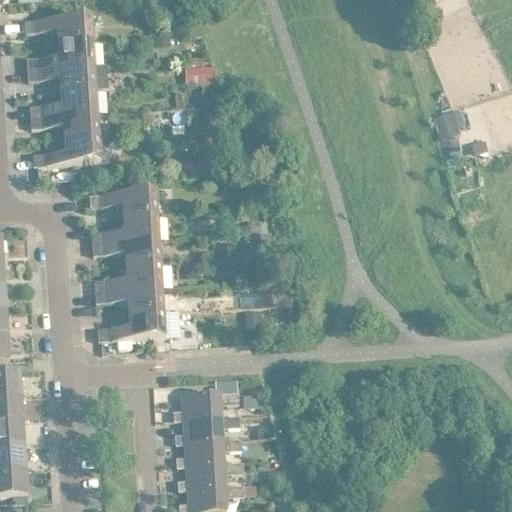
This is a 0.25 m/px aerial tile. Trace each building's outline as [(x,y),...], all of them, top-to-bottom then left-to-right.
[(64,32),(65,45),(99,43),(97,18),(30,21),(31,34),(64,32)] [(164,26),(155,28),(158,39),(168,38),(164,26)] [(168,38),(158,39),(158,47),(176,47),(176,38),(168,38)] [(33,59),(34,70),(101,67),(99,43),(65,45),(65,58),(33,59)] [(200,67),(191,67),(191,84),(222,83),(221,66),(218,66),(216,60),(200,61),(200,67)] [(67,80),(68,93),(102,91),(114,90),(113,66),(101,67),(34,70),(34,82),(67,80)] [(222,84),(207,85),(208,99),(222,99),(222,84)] [(36,107),(37,118),(103,115),(102,91),(68,93),(68,105),(36,107)] [(440,119),(445,132),(463,126),(463,125),(469,123),(466,116),(460,118),(459,112),(440,119)] [(70,128),(70,141),(105,139),(103,115),(37,118),(37,130),(70,128)] [(226,132),(212,133),(212,144),(226,144),(226,132)] [(105,139),(70,141),(71,153),(39,155),(40,167),(112,163),(116,155),(115,146),(112,139),(113,139),(113,138),(105,139)] [(211,158),(182,159),(183,173),(212,171),(211,158)] [(254,182),(251,171),(240,174),(243,186),(254,182)] [(129,207),(129,220),(164,218),(162,193),(95,196),(96,209),(129,207)] [(98,234),(98,245),(165,242),(164,218),(129,220),(130,232),(98,234)] [(267,219),(253,220),(253,233),(273,232),(273,227),(273,221),(267,221),(267,219)] [(273,234),(259,235),(261,256),(278,254),(277,233),(273,234)] [(0,263),(9,263),(8,238),(0,238),(0,263)] [(131,255),(132,267),(167,265),(165,242),(98,245),(99,257),(131,255)] [(279,258),(268,259),(268,267),(279,266),(279,258)] [(0,287),(11,287),(9,263),(0,263),(0,287)] [(101,282),(101,293),(168,289),(167,265),(132,267),(133,280),(101,282)] [(286,285),(268,286),(269,307),(292,305),(298,305),(297,284),(286,285)] [(0,312),(12,312),(11,287),(0,287),(0,312)] [(134,302),(135,315),(170,313),(168,289),(101,293),(102,304),(134,302)] [(267,311),(251,311),(252,341),(268,340),(267,311)] [(0,336),(14,336),(12,312),(0,312),(0,336)] [(170,313),(135,315),(136,328),(103,330),(104,342),(171,338),(170,313)] [(0,336),(0,361),(15,361),(14,336),(0,336)] [(169,338),(151,339),(152,352),(169,351),(169,338)] [(0,398),(28,397),(26,373),(0,374),(0,398)] [(243,380),(221,381),(221,382),(222,396),(225,395),(244,394),(243,380)] [(180,422),(189,421),(227,418),(227,406),(245,405),(244,394),(225,395),(222,396),(188,398),(189,412),(179,413),(180,422)] [(0,423),(29,421),(28,397),(0,398),(0,423)] [(181,445),(191,445),(191,444),(229,442),(229,441),(228,429),(246,428),(245,417),(227,418),(189,421),(190,435),(181,436),(181,445)] [(0,447),(31,446),(29,421),(0,423),(0,447)] [(278,425),(262,425),(263,439),(279,438),(278,425)] [(183,468),(192,468),(192,467),(230,465),(230,464),(229,452),(247,451),(247,440),(229,441),(229,442),(191,444),(191,445),(192,458),(182,459),(183,468)] [(0,472),(32,470),(31,446),(0,447),(0,472)] [(184,492),(193,491),(193,490),(232,488),(232,487),(231,475),(249,474),(248,463),(230,464),(230,465),(192,467),(192,468),(193,482),(184,482),(184,492)] [(0,472),(0,481),(0,482),(1,497),(18,496),(33,495),(32,470),(0,472)] [(290,470),(273,471),(274,485),(291,484),(290,470)] [(263,485),(249,486),(250,496),(263,495),(263,485)] [(193,490),(193,491),(194,505),(185,505),(185,511),(230,511),(233,511),(232,498),(250,497),(250,496),(249,486),(232,487),(232,488),(193,490)] [(33,495),(18,496),(18,504),(34,504),(33,495)]
